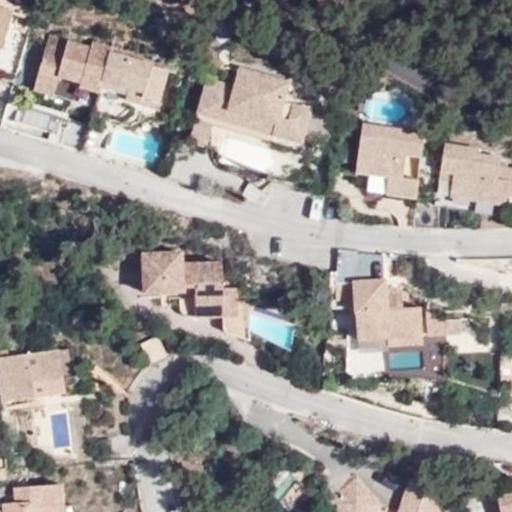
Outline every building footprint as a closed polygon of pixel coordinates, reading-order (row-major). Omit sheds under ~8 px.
[(0,5),(0,43),(10,8),(0,5)] [(99,89),(110,55),(111,50),(93,45),(91,50),(51,37),(39,76),(58,83),(59,78),(82,85),(99,89)] [(168,72),(110,55),(99,89),(127,97),(142,100),(140,107),(157,111),(168,72)] [(276,128),(273,137),(299,145),(310,110),(286,103),(291,84),(241,69),(235,89),(206,80),(187,146),(215,155),(224,128),(228,114),(276,128)] [(58,83),(39,76),(34,91),(53,97),(58,83)] [(98,94),(99,89),(82,85),(81,88),(98,94)] [(126,103),(140,107),(142,100),(127,97),(126,103)] [(272,141),(273,137),(276,128),(228,114),(224,128),(272,141)] [(80,155),(97,160),(105,129),(88,125),(80,155)] [(368,152),(365,178),(370,191),(417,196),(419,181),(403,179),(406,153),(422,155),(424,133),(361,126),(358,151),(368,152)] [(441,175),(453,177),(450,198),(503,208),(508,199),(511,198),(511,170),(500,168),(501,160),(478,156),(478,149),(443,142),(441,175)] [(358,151),(356,177),(365,178),(368,152),(358,151)] [(411,227),(440,227),(439,205),(415,199),(411,227)] [(223,306),(223,291),(222,266),(182,267),(182,255),(143,256),(144,295),(183,294),(182,288),(195,288),(196,293),(196,306),(223,306)] [(385,334),(417,333),(416,312),(399,312),(399,294),(383,294),(382,284),(351,286),(354,335),(385,334)] [(236,291),(223,291),(223,306),(196,306),(196,320),(236,318),(236,291)] [(418,341),(417,333),(385,334),(385,342),(418,341)] [(347,370),(383,370),(383,335),(347,336),(347,370)] [(152,365),(168,358),(159,338),(141,346),(150,366),(152,365)] [(48,355),(0,360),(0,403),(0,406),(34,401),(32,386),(52,383),(48,355)] [(98,441),(100,465),(131,463),(129,453),(127,436),(98,441)] [(434,511),(443,488),(408,476),(398,507),(412,511),(374,511),(383,505),(358,476),(329,502),(337,511),(434,511)] [(62,509),(62,507),(61,487),(15,490),(15,507),(3,507),(3,511),(55,511),(55,509),(62,509)] [(511,511),(511,497),(500,500),(501,511),(511,511)] [(501,511),(500,500),(492,502),(494,511),(501,511)]
